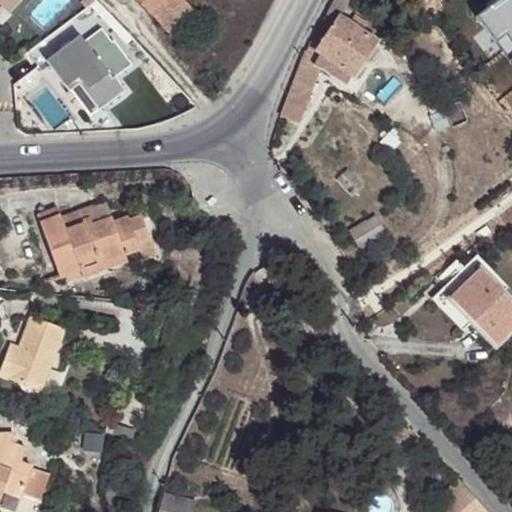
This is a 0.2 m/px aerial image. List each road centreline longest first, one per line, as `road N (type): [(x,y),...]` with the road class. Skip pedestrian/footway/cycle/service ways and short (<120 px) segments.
road 1 (residential): [(501,511),(346,332),(323,263),(261,190)]
road 2 (residential): [(261,190),(257,235),(208,379),(147,511)]
road 3 (residential): [(0,161),(172,148),(226,128)]
road 4 (unknown): [(339,311),(511,203)]
road 5 (residential): [(226,128),(250,102),(304,0)]
